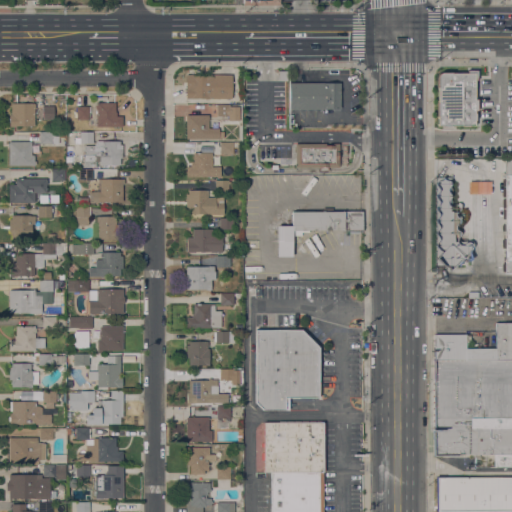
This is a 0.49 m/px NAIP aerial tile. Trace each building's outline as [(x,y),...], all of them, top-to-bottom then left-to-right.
[(287,70),(287,80),(277,80),(277,70),(287,70)] [(437,125),(437,116),(436,116),(436,102),(437,102),(437,87),(436,87),(436,75),(438,73),(440,72),(452,71),(452,72),(467,72),(467,70),(477,70),(477,80),(474,80),(474,99),(477,99),(477,110),(474,110),(474,113),(475,113),(475,119),(474,119),(474,125),(437,125)] [(186,98),(186,74),(232,74),(232,98),(186,98)] [(339,82),(339,108),(289,108),(289,82),(339,82)] [(34,102),(34,104),(35,108),(34,108),(34,124),(15,125),(15,126),(9,126),(9,115),(11,115),(11,103),(34,102)] [(96,126),(96,108),(95,108),(95,102),(115,102),(115,111),(116,111),(116,116),(122,116),(122,126),(96,126)] [(216,115),(216,104),(230,105),(229,115),(216,115)] [(42,119),(42,105),(53,105),(53,119),(42,119)] [(88,105),(88,119),(76,119),(76,105),(88,105)] [(186,138),(186,114),(208,114),(208,128),(219,128),(219,138),(186,138)] [(67,143),(67,131),(67,130),(80,130),(80,131),(93,131),(93,142),(67,143)] [(39,142),(39,132),(58,132),(58,143),(39,142)] [(100,164),(99,152),(98,152),(95,155),(95,159),(95,160),(96,160),(96,166),(84,167),(83,160),(84,160),(84,145),(93,145),(96,141),(96,140),(120,140),(120,144),(122,144),(122,157),(120,157),(120,164),(100,164)] [(8,141),(31,141),(31,154),(34,154),(34,161),(35,161),(35,164),(34,164),(34,165),(8,165),(8,141)] [(220,153),(220,142),(233,142),(233,153),(220,153)] [(293,166),(293,143),(337,143),(337,166),(293,166)] [(184,176),(185,165),(191,165),(191,161),(193,161),(193,151),(212,152),(212,176),(184,176)] [(511,272),(511,159),(504,159),(503,272),(511,272)] [(51,169),(65,169),(64,180),(51,180),(51,169)] [(79,179),(79,169),(91,169),(91,179),(79,179)] [(434,177),(452,177),(452,180),(462,180),(462,187),(460,187),(460,201),(471,201),(471,234),(454,234),(454,241),(471,241),(470,265),(434,264),(434,177)] [(8,202),(8,184),(16,184),(16,178),(46,178),(46,179),(47,179),(47,184),(46,184),(46,191),(43,191),(43,192),(36,192),(36,191),(34,191),(34,202),(8,202)] [(122,201),(102,201),(102,202),(89,202),(89,191),(92,191),(96,191),(96,182),(98,182),(98,178),(124,178),(124,183),(122,183),(122,201)] [(215,190),(215,180),(228,180),(228,191),(215,190)] [(205,214),(205,213),(188,213),(188,206),(185,206),(185,193),(188,193),(188,189),(207,189),(207,197),(223,197),(223,214),(205,214)] [(38,206),(51,206),(51,216),(38,216),(38,206)] [(76,224),(76,216),(75,216),(75,206),(89,206),(89,216),(88,216),(88,224),(76,224)] [(361,210),(361,229),(309,230),(309,232),(301,232),(301,235),(292,235),(292,256),(270,256),(270,225),(292,225),(292,211),(361,210)] [(31,239),(11,239),(11,231),(8,231),(8,219),(11,219),(11,214),(28,214),(28,215),(35,215),(34,223),(31,223),(31,239)] [(124,230),(124,239),(113,239),(113,237),(93,238),(92,216),(116,215),(116,224),(124,230)] [(219,228),(219,218),(232,218),(232,228),(219,228)] [(213,228),(213,234),(221,234),(221,236),(224,236),(224,243),(233,242),(233,250),(221,250),(221,252),(211,252),(211,250),(194,250),(194,251),(186,251),(186,237),(192,237),(192,228),(213,228)] [(43,259),(43,254),(42,254),(42,252),(42,243),(62,243),(62,253),(55,253),(55,258),(43,259)] [(79,253),(79,243),(93,243),(93,254),(79,253)] [(120,251),(120,255),(122,255),(122,275),(103,275),(103,276),(89,276),(89,267),(96,267),(96,259),(101,259),(101,257),(100,257),(100,253),(101,253),(101,251),(120,251)] [(15,252),(42,252),(42,254),(43,254),(43,259),(43,266),(34,266),(34,275),(17,275),(17,276),(9,276),(9,273),(8,273),(8,268),(9,268),(9,265),(12,265),(12,261),(15,261),(14,261),(14,256),(15,256),(15,252)] [(216,266),(216,255),(229,255),(230,266),(216,266)] [(206,289),(185,289),(185,266),(207,266),(207,265),(214,265),(214,271),(214,279),(211,279),(211,289),(206,289)] [(38,290),(38,280),(52,280),(52,303),(41,303),(41,313),(29,313),(29,312),(8,312),(8,289),(34,289),(34,290),(38,290)] [(66,291),(66,280),(88,280),(88,291),(66,291)] [(88,313),(88,299),(96,299),(96,289),(122,289),(122,296),(123,296),(123,303),(122,303),(122,313),(88,313)] [(219,293),(233,293),(233,304),(220,304),(219,293)] [(186,327),(186,317),(192,317),(192,313),(193,313),(193,303),(214,303),(214,310),(221,310),(221,327),(186,327)] [(42,317),(56,317),(56,328),(42,328),(42,317)] [(68,317),(91,317),(91,328),(78,328),(78,327),(69,327),(68,317)] [(511,359),(434,359),(434,334),(466,333),(466,335),(470,335),(470,348),(495,348),(495,322),(511,322),(511,359)] [(8,350),(8,339),(14,340),(14,335),(15,335),(15,326),(35,326),(35,328),(35,332),(35,337),(45,337),(44,347),(35,347),(35,350),(8,350)] [(102,350),(102,352),(97,352),(97,339),(100,339),(99,326),(122,326),(122,350),(102,350)] [(255,329),(301,329),(318,346),(318,385),(319,388),(320,390),(319,393),(318,397),(288,397),(288,410),(263,409),(255,401),(255,329)] [(75,347),(75,344),(74,344),(74,333),(74,331),(88,331),(88,339),(89,339),(89,341),(88,341),(88,346),(85,346),(85,347),(83,347),(83,346),(81,346),(81,347),(77,347),(75,347)] [(236,331),(236,342),(215,342),(215,331),(236,331)] [(205,365),(188,364),(188,357),(185,357),(186,340),(207,340),(207,348),(209,348),(208,365),(205,365)] [(38,354),(51,354),(51,355),(64,355),(64,363),(51,363),(51,365),(38,365),(38,354)] [(73,365),(73,354),(89,354),(89,365),(73,365)] [(120,376),(122,376),(122,387),(116,387),(116,386),(97,386),(97,379),(87,379),(87,371),(97,371),(97,369),(96,369),(96,363),(106,363),(106,355),(120,355),(120,376)] [(511,464),(494,464),(493,452),(457,453),(457,454),(434,454),(434,431),(435,431),(434,359),(511,359),(511,464)] [(30,362),(30,364),(31,364),(31,368),(30,368),(30,370),(32,370),(32,371),(38,371),(38,384),(32,384),(32,387),(28,387),(28,386),(11,386),(11,379),(9,379),(9,367),(11,366),(11,363),(30,362)] [(220,380),(219,369),(236,369),(236,373),(232,374),(232,379),(220,380)] [(192,402),(192,403),(187,403),(187,392),(188,392),(188,379),(207,380),(207,378),(211,378),(211,379),(217,379),(217,393),(228,393),(228,402),(192,402)] [(42,391),(55,391),(55,392),(57,392),(57,399),(56,399),(56,401),(53,401),(53,408),(45,408),(45,402),(42,402),(42,391)] [(68,409),(68,392),(80,392),(80,391),(93,391),(93,402),(87,402),(87,409),(68,409)] [(122,416),(120,416),(120,423),(103,423),(103,424),(99,424),(99,423),(92,423),(92,408),(97,408),(97,400),(110,400),(110,391),(122,391),(122,416)] [(50,424),(33,424),(33,423),(15,423),(15,424),(9,424),(9,420),(8,420),(8,416),(9,416),(9,413),(11,413),(11,410),(10,410),(10,401),(36,401),(36,405),(39,405),(41,408),(41,414),(50,414),(50,424)] [(186,441),(185,406),(198,406),(198,417),(209,417),(209,431),(211,431),(211,441),(186,441)] [(217,418),(217,406),(230,406),(229,418),(217,418)] [(324,422),(324,472),(322,472),(321,511),(270,511),(271,471),(264,471),(262,471),(262,467),(264,467),(264,466),(262,466),(262,462),(264,462),(264,460),(261,460),(261,452),(264,452),(264,446),(261,446),(261,442),(264,442),(262,442),(262,436),(264,436),(264,435),(262,435),(262,429),(264,429),(264,428),(262,428),(262,422),(264,422),(264,420),(271,420),(271,422),(271,420),(278,420),(278,422),(279,422),(279,420),(285,420),(285,422),(286,422),(286,420),(293,420),(293,422),(293,420),(300,420),(300,422),(300,420),(307,420),(307,422),(308,422),(308,420),(315,420),(315,422),(316,422),(316,420),(322,420),(322,422),(324,422)] [(39,439),(39,428),(55,428),(55,431),(53,431),(53,439),(39,439)] [(85,439),(75,439),(75,428),(88,428),(88,439),(92,439),(92,437),(115,437),(115,446),(116,446),(117,451),(122,451),(122,461),(97,461),(97,460),(76,460),(76,453),(85,452),(85,439)] [(45,443),(45,459),(39,459),(39,461),(38,460),(38,464),(33,464),(33,461),(8,461),(8,443),(7,438),(8,438),(8,437),(36,437),(36,442),(41,442),(45,443)] [(186,446),(209,446),(209,454),(215,454),(215,461),(208,461),(208,469),(204,469),(204,473),(196,473),(196,474),(193,474),(193,473),(190,473),(190,465),(186,465),(186,446)] [(43,476),(43,465),(56,465),(56,476),(43,476)] [(76,476),(75,465),(89,465),(89,475),(76,476)] [(95,489),(94,489),(94,474),(104,474),(104,472),(106,472),(106,465),(122,465),(122,497),(102,497),(102,498),(95,498),(95,489)] [(217,479),(216,479),(216,466),(229,466),(229,471),(230,471),(230,479),(229,479),(229,486),(217,487),(217,479)] [(36,474),(36,478),(39,478),(43,480),(50,480),(49,499),(9,498),(9,494),(8,494),(9,487),(9,474),(36,474)] [(511,511),(436,511),(436,476),(511,476),(511,511)] [(186,511),(186,482),(209,482),(209,488),(210,488),(210,491),(207,491),(207,494),(205,494),(205,498),(210,498),(210,500),(212,500),(212,503),(210,503),(210,505),(206,505),(206,506),(202,506),(202,511),(186,511)] [(234,501),(234,511),(216,511),(216,502),(234,501)] [(38,511),(38,502),(52,502),(51,511),(38,511)] [(75,511),(75,502),(89,502),(89,511),(75,511)] [(11,511),(11,503),(25,503),(25,510),(31,510),(31,511),(11,511)]
